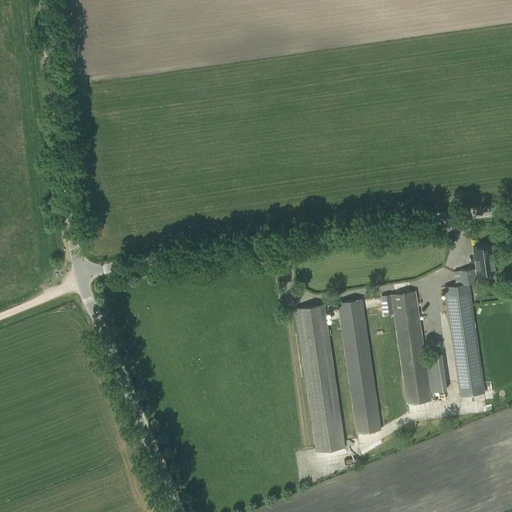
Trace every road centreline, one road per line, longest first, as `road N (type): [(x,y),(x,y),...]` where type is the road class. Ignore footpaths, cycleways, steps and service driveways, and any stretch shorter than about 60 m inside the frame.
road 1 (unclassified): [(79,272),(511,209)]
road 2 (unclassified): [(79,272),(43,0)]
road 3 (unclassified): [(176,511),(79,272)]
